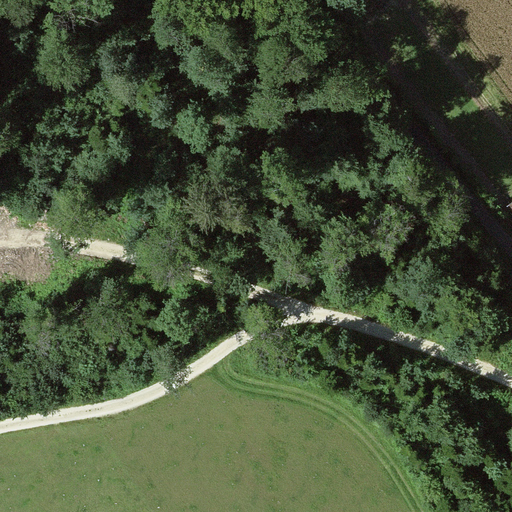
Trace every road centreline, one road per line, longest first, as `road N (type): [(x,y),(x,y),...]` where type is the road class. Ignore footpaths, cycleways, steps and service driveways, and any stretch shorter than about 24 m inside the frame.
road 1 (track): [(511,380),(397,331),(157,255),(59,237),(0,237)]
road 2 (track): [(314,310),(270,318),(220,356),(111,409),(0,425)]
road 3 (track): [(511,246),(428,143),(290,0)]
